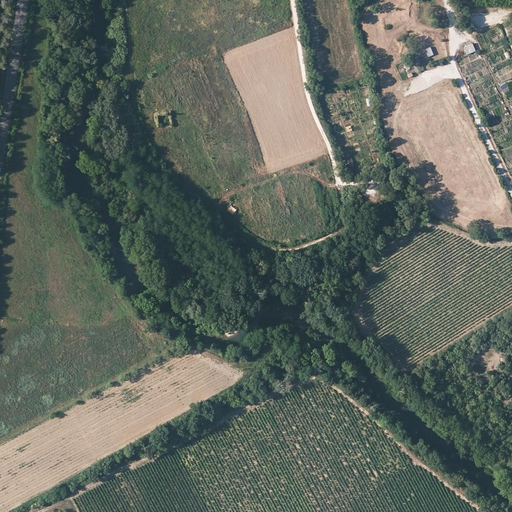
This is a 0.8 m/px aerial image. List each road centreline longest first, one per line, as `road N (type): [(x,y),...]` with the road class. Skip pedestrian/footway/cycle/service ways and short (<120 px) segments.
road 1 (track): [(38,511),(311,375),(482,511)]
road 2 (track): [(339,181),(344,228),(276,250),(258,247),(184,199),(164,177)]
road 3 (track): [(293,0),(306,91),(336,177),(351,184),(387,173)]
road 4 (track): [(511,194),(452,70),(460,48)]
road 5 (tertiary): [(0,138),(22,0)]
